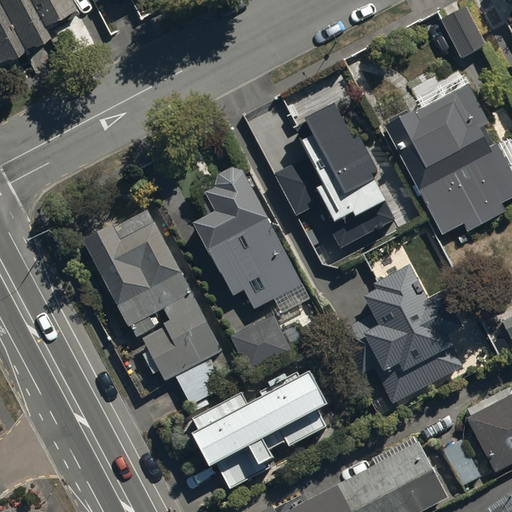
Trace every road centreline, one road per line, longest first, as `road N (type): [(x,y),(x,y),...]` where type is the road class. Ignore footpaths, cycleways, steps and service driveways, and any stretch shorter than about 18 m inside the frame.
road 1 (residential): [(0,167),(317,0)]
road 2 (secondary): [(83,425),(0,266)]
